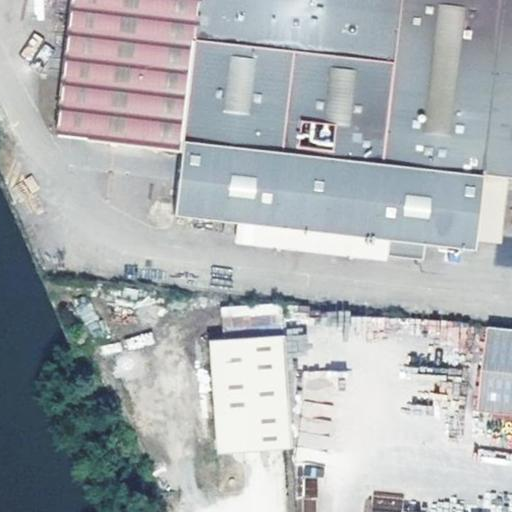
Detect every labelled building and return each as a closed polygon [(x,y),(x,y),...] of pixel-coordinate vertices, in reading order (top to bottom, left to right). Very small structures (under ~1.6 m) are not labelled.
[(67,78),(76,0),(60,0),(51,75),(67,78)] [(76,0),(67,78),(62,128),(90,131),(90,139),(188,152),(180,215),(265,225),(274,147),(287,45),(203,37),(205,5),(205,0),(76,0)] [(393,0),(206,0),(203,37),(287,45),(386,57),(393,0)] [(287,45),(274,147),(265,225),(480,251),(488,183),(489,171),(511,173),(511,0),(394,0),(389,57),(386,57),(287,45)] [(511,173),(489,171),(488,183),(511,185),(511,173)] [(221,307),(222,331),(250,330),(250,306),(221,307)] [(511,408),(511,329),(490,327),(480,404),(511,408)] [(289,330),(211,332),(215,444),(293,441),(289,330)] [(377,495),(375,508),(383,509),(382,511),(397,511),(400,499),(377,495)]
